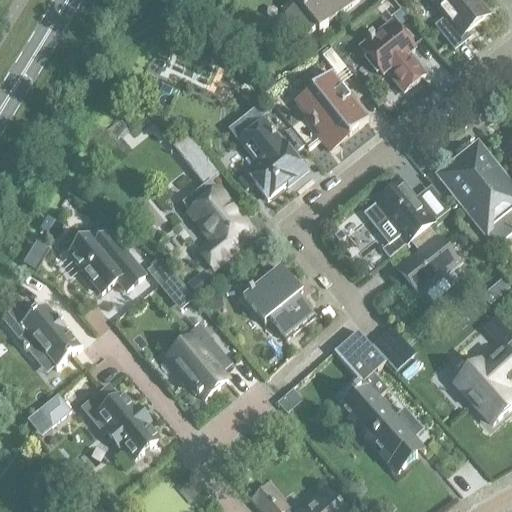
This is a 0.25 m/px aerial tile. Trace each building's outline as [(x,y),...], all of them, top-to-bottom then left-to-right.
[(320,34),(359,2),(357,0),(337,0),(330,5),(326,0),(292,0),(293,0),(298,6),(285,17),(305,40),(317,30),(320,34)] [(466,32),(487,15),(475,0),(430,0),(445,19),(435,27),(456,53),(472,40),(466,32)] [(403,95),(425,77),(410,57),(415,53),(392,25),(361,50),(383,78),(387,74),(403,95)] [(174,53),(184,60),(191,50),(181,43),(174,53)] [(350,139),(369,123),(331,75),(311,92),(311,93),(297,105),(322,137),(320,139),(330,152),(349,137),(350,139)] [(268,203),(305,173),(283,145),(282,146),(265,124),(246,140),(264,161),(245,176),(268,203)] [(505,243),(511,237),(511,194),(478,151),(443,179),(481,225),(487,221),(505,243)] [(214,245),(202,255),(214,271),(247,244),(239,234),(246,228),(212,184),(211,184),(183,206),(183,207),(214,245)] [(383,252),(390,261),(406,248),(429,229),(434,225),(402,185),(364,216),(364,217),(365,216),(390,247),(383,252)] [(434,188),(422,194),(434,217),(446,211),(434,188)] [(398,272),(419,299),(425,295),(433,304),(451,290),(443,281),(460,267),(429,229),(406,248),(407,249),(412,245),(419,255),(398,272)] [(118,283),(127,294),(145,279),(110,238),(100,247),(93,239),(70,258),(89,281),(102,297),(118,283)] [(24,264),(37,271),(49,248),(36,241),(24,264)] [(181,286),(163,265),(150,276),(155,282),(168,297),(181,286)] [(287,343),(315,321),(291,292),(295,289),(280,270),(243,300),(255,315),(264,308),(273,318),(269,322),(287,343)] [(215,289),(203,274),(187,287),(199,302),(215,289)] [(24,305),(2,323),(24,349),(23,350),(26,354),(28,353),(35,361),(43,354),(55,368),(57,371),(56,372),(57,373),(82,352),(82,351),(80,352),(66,334),(67,333),(56,320),(55,321),(46,310),(47,309),(46,308),(34,317),(24,305)] [(504,343),(498,348),(503,354),(510,348),(511,346),(511,338),(497,322),(491,327),(504,343)] [(220,391),(228,384),(225,381),(221,376),(224,374),(231,368),(200,330),(197,332),(189,339),(191,342),(169,360),(184,378),(181,381),(189,391),(195,399),(198,397),(200,399),(201,399),(205,403),(220,391)] [(398,357),(407,349),(392,332),(391,333),(383,340),(398,357)] [(335,354),(334,355),(365,390),(361,393),(360,394),(359,393),(358,391),(356,393),(353,396),(356,398),(341,411),(353,424),(359,419),(375,436),(369,442),(398,475),(417,458),(408,447),(412,443),(424,457),(426,456),(414,442),(424,433),(405,411),(394,420),(386,411),(387,410),(379,401),(389,393),(374,376),(386,366),(358,334),(335,354)] [(481,365),(457,387),(479,412),(487,422),(493,428),(511,411),(511,399),(505,391),(511,385),(511,360),(511,359),(506,354),(490,368),(487,371),(482,365),(481,365)] [(396,377),(407,367),(398,357),(387,367),(396,377)] [(92,403),(103,416),(99,419),(112,434),(108,436),(119,449),(122,447),(135,462),(136,461),(158,443),(145,428),(148,426),(137,412),(134,415),(122,400),(119,401),(109,389),(92,403)] [(286,411),(302,403),(296,392),(280,400),(286,411)] [(58,398),(38,415),(51,431),(71,415),(58,398)] [(258,497),(231,466),(222,474),(250,504),(258,497)] [(259,511),(340,511),(324,493),(302,511),(288,511),(290,511),(270,488),(252,504),(259,511)]
